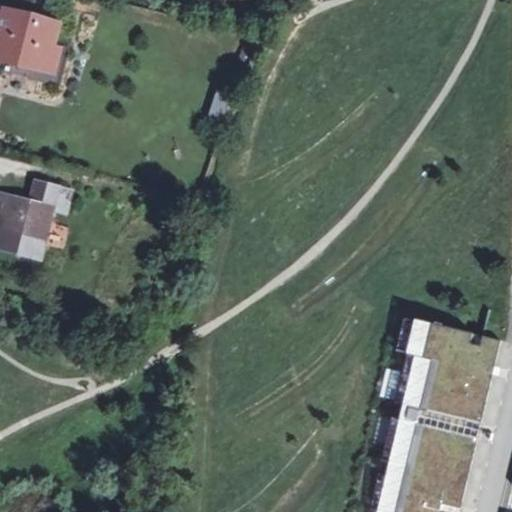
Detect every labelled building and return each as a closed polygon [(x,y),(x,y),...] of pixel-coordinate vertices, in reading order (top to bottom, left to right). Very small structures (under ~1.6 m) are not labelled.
[(0,38),(0,57),(46,70),(52,49),(58,27),(8,13),(0,38)] [(52,49),(46,70),(57,73),(62,52),(52,49)] [(212,93),(213,116),(230,114),(228,92),(212,93)] [(38,256),(57,186),(38,181),(32,201),(0,193),(0,224),(18,229),(13,249),(38,256)] [(184,241),(168,238),(166,249),(165,249),(162,264),(180,267),(184,241)] [(354,511),(456,511),(497,343),(400,320),(354,511)] [(511,511),(511,467),(502,511),(511,511)]
